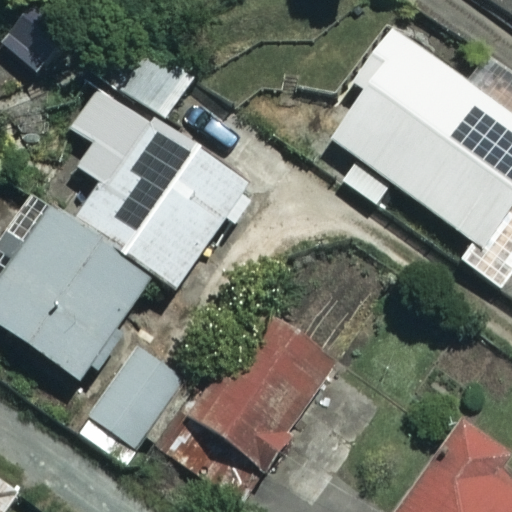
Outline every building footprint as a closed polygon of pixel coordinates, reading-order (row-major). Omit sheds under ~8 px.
[(332,145),(511,273),(511,270),(511,75),(487,57),(465,88),(391,36),(355,87),(367,95),(332,145)] [(139,48),(114,84),(166,120),(191,84),(139,48)] [(74,221),(73,223),(150,278),(170,292),(243,190),(146,121),(74,221)] [(73,223),(47,205),(0,271),(0,330),(75,383),(150,278),(73,223)] [(332,362),(258,315),(189,424),(263,471),(332,362)] [(186,371),(143,338),(68,436),(112,469),(186,371)] [(506,459),(459,426),(397,511),(511,511),(511,480),(498,470),(506,459)] [(0,511),(3,511),(16,495),(0,483),(0,511)]
